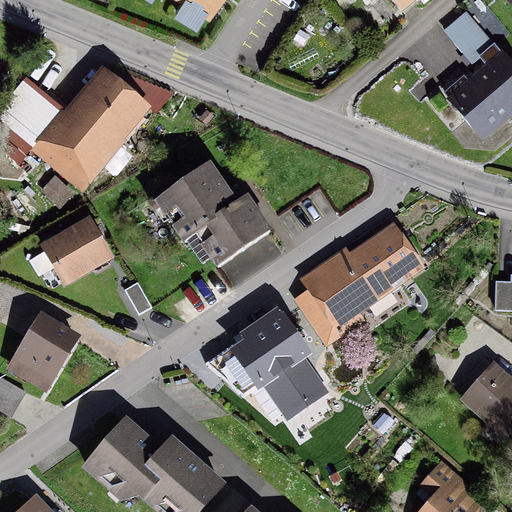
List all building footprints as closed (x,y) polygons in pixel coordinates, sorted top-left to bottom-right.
[(190,0),(209,11),(215,0),(190,0)] [(391,0),(400,10),(411,0),(420,0),(424,4),(428,0),(391,0)] [(463,78),(445,93),(458,109),(456,110),(479,137),(511,109),(511,68),(467,15),(445,33),(463,53),(470,47),(490,71),(471,87),(463,78)] [(34,91),(5,125),(45,159),(47,156),(76,181),(139,107),(108,81),(71,124),(61,116),(62,115),(34,91)] [(177,196),(160,208),(185,243),(196,235),(219,268),(270,233),(245,198),(236,204),(209,165),(173,189),(177,196)] [(88,224),(45,249),(65,283),(108,257),(88,224)] [(384,227),(290,289),(324,340),(418,278),(384,227)] [(511,284),(496,284),(496,312),(511,311),(511,284)] [(133,285),(121,292),(136,317),(148,310),(133,285)] [(309,358),(278,314),(243,338),(248,345),(234,355),(259,391),(265,386),(289,420),(327,394),(304,361),(309,358)] [(41,318),(12,368),(46,388),(55,372),(54,372),(74,338),(41,318)] [(511,382),(494,366),(463,400),(490,425),(494,420),(509,433),(511,429),(511,382)] [(26,393),(0,377),(0,410),(11,417),(26,393)] [(161,454),(126,423),(86,467),(112,489),(130,485),(161,511),(198,511),(222,486),(171,442),(161,454)] [(421,487),(437,500),(426,511),(468,511),(445,491),(457,477),(441,464),(421,487)] [(43,511),(34,503),(25,511),(43,511)]
